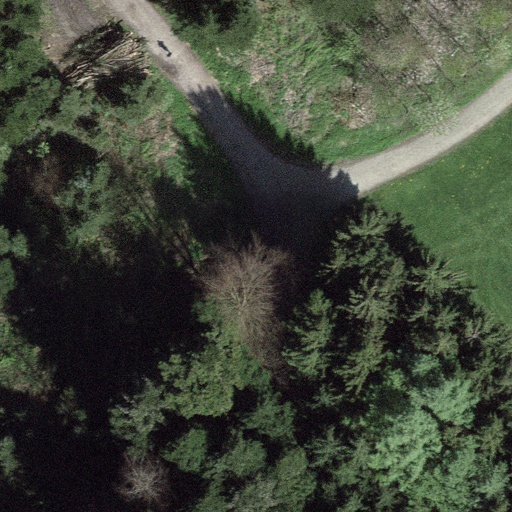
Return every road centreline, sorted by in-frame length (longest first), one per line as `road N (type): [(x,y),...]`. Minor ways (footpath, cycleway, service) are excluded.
road 1 (track): [(312,511),(285,386),(282,212)]
road 2 (track): [(282,212),(124,0)]
road 3 (track): [(282,212),(440,140),(511,84)]
